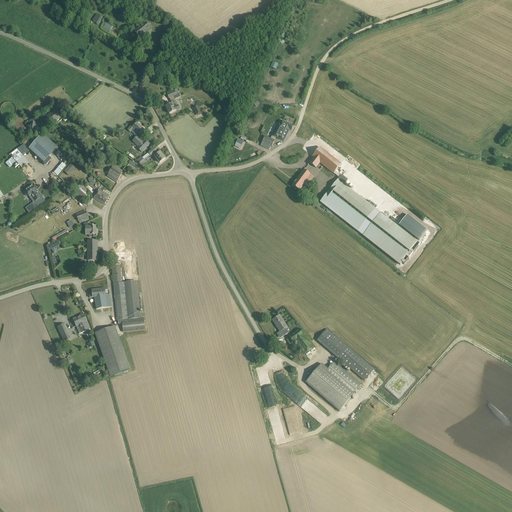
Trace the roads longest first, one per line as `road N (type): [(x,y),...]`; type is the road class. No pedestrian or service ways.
road 1 (unclassified): [(448,0),(333,47),(316,69),(293,134),(271,154),(240,167),(183,172)]
road 2 (unclassified): [(0,298),(98,273),(106,209),(120,187),(183,172)]
road 3 (unclassified): [(183,172),(146,104),(0,33)]
road 4 (track): [(367,387),(395,407),(461,335),(511,364)]
